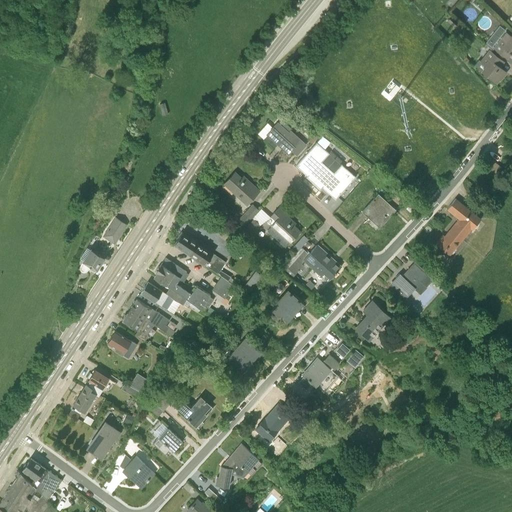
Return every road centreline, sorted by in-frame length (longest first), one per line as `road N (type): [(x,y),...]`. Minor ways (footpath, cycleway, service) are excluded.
road 1 (secondary): [(15,432),(217,126),(316,0)]
road 2 (unclassified): [(147,511),(378,264)]
road 3 (residential): [(511,108),(378,264)]
road 4 (unclassified): [(15,432),(120,511)]
road 5 (residential): [(378,264),(284,178)]
